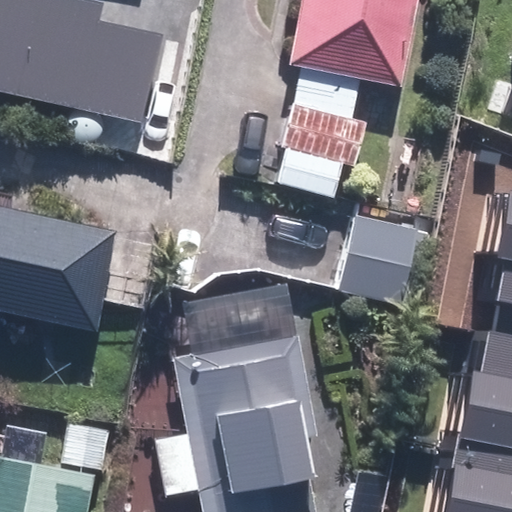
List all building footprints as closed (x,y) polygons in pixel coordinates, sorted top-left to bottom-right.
[(106,24),(111,0),(0,0),(0,94),(144,125),(163,37),(106,24)] [(301,0),(289,63),(299,65),(366,79),(407,87),(424,0),(301,0)] [(366,79),(299,65),(274,186),(341,199),(366,79)] [(511,193),(497,265),(511,268),(511,193)] [(0,307),(101,326),(106,303),(150,311),(161,251),(117,243),(119,235),(0,212),(0,307)] [(349,217),(336,296),(413,309),(426,230),(349,217)] [(511,268),(497,265),(477,374),(511,380),(511,268)] [(178,361),(190,435),(148,442),(157,497),(199,491),(203,511),(330,511),(302,341),(178,361)] [(511,380),(477,374),(462,452),(511,461),(511,380)] [(90,511),(106,426),(60,418),(56,436),(0,425),(0,511),(90,511)] [(511,511),(511,461),(462,452),(450,511),(511,511)] [(383,511),(391,468),(362,463),(352,511),(383,511)]
